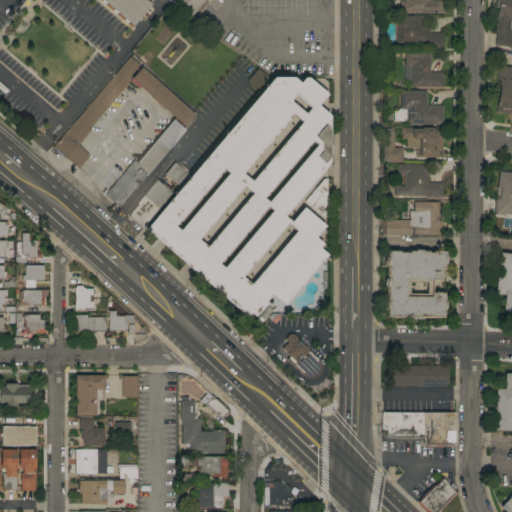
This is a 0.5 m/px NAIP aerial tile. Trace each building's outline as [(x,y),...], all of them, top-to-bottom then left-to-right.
[(145,0),(147,1),(148,0),(151,3),(131,27),(127,25),(128,23),(124,20),(123,21),(116,15),(117,14),(112,10),(111,11),(105,6),(106,4),(102,0),(100,2),(98,0),(145,0)] [(205,0),(190,18),(173,3),(175,0),(205,0)] [(399,13),(399,0),(442,0),(442,13),(399,13)] [(511,0),(511,21),(509,21),(509,27),(510,27),(509,32),(511,32),(511,39),(511,47),(494,45),(495,32),(494,32),(495,18),(496,18),(497,8),(494,8),(494,0),(511,0)] [(423,16),(423,28),(429,28),(429,33),(442,33),(442,50),(425,50),(425,44),(396,44),(396,16),(423,16)] [(411,87),(411,83),(403,83),(403,66),(405,66),(405,54),(429,54),(429,72),(442,72),(441,87),(411,87)] [(128,57),(57,146),(80,168),(90,156),(80,146),(131,80),(140,68),(128,57)] [(511,113),(495,112),(496,105),(497,105),(499,85),(499,80),(497,80),(498,66),(511,67),(511,113)] [(140,68),(131,80),(174,119),(185,128),(195,115),(140,68)] [(174,193),(179,187),(189,175),(272,77),(292,77),(298,82),(303,77),(306,77),(311,81),(323,78),(327,82),(328,163),(284,216),(290,221),(302,207),(324,226),(315,238),(323,244),(319,248),(327,255),(284,306),(271,295),(265,302),(267,304),(268,303),(272,306),(257,325),(252,321),(255,318),(250,314),(246,318),(143,231),(174,193)] [(400,91),(426,91),(426,105),(442,105),(442,125),(405,125),(405,122),(393,122),(393,111),(396,111),(400,108),(400,91)] [(174,119),(137,164),(132,162),(105,195),(119,209),(185,128),(174,119)] [(400,127),(402,127),(432,127),(432,128),(436,128),(436,131),(442,131),(442,151),(438,152),(438,158),(416,158),(415,148),(405,148),(405,139),(400,139),(400,127)] [(402,147),(402,162),(382,162),(382,131),(393,131),(393,147),(402,147)] [(164,174),(174,162),(189,175),(179,187),(164,174)] [(428,164),(428,183),(441,183),(441,198),(425,198),(425,196),(400,196),(400,197),(396,197),(396,196),(393,196),(393,186),(403,186),(403,175),(397,175),(397,164),(428,164)] [(511,173),(511,215),(494,213),(496,199),(499,199),(501,188),(497,187),(499,172),(511,173)] [(126,217),(143,197),(141,195),(155,179),(160,184),(161,182),(174,193),(143,231),(126,217)] [(303,201),(322,179),(326,179),(326,217),(322,217),(303,201)] [(439,202),(439,218),(437,218),(437,222),(441,222),(441,235),(399,235),(399,236),(389,236),(389,234),(382,234),(382,222),(384,222),(384,220),(408,220),(408,211),(413,211),(413,202),(439,202)] [(0,207),(3,210),(9,209),(9,213),(14,213),(14,219),(0,219),(0,207)] [(0,237),(0,222),(8,222),(8,237),(0,237)] [(21,233),(28,233),(28,237),(30,237),(30,240),(35,240),(35,253),(39,253),(39,258),(25,258),(25,263),(15,263),(15,245),(20,245),(21,233)] [(386,310),(385,310),(385,302),(387,302),(387,287),(385,287),(385,278),(387,278),(387,266),(385,266),(385,257),(387,257),(387,251),(398,251),(398,253),(408,253),(408,251),(414,251),(414,250),(421,250),(421,251),(427,251),(427,253),(433,253),(433,251),(445,251),(445,256),(446,256),(446,258),(447,260),(447,263),(446,264),(444,264),(444,269),(442,269),(442,281),(432,281),(432,293),(434,293),(434,292),(439,292),(439,293),(444,293),(444,301),(445,301),(446,303),(446,306),(446,308),(445,310),(444,310),(444,318),(422,318),(422,319),(407,320),(407,316),(386,317),(386,310)] [(499,253),(511,254),(511,311),(502,311),(504,295),(494,294),(499,253)] [(43,265),(43,280),(24,281),(24,279),(21,279),(21,276),(24,276),(24,266),(43,265)] [(84,308),(84,309),(82,309),(82,310),(76,310),(74,310),(74,306),(73,306),(73,291),(74,291),(74,288),(75,288),(75,286),(81,286),(81,288),(84,288),(84,289),(95,289),(95,304),(92,304),(92,308),(84,308)] [(0,290),(6,290),(6,297),(4,296),(3,307),(14,307),(16,307),(15,312),(14,312),(4,312),(4,313),(0,313),(0,290)] [(40,290),(40,291),(47,291),(47,297),(43,297),(43,305),(19,305),(18,291),(21,291),(21,290),(40,290)] [(123,316),(123,315),(132,315),(132,323),(125,323),(125,331),(107,331),(107,311),(114,311),(114,316),(123,316)] [(9,314),(21,314),(21,328),(10,328),(9,314)] [(38,315),(38,318),(40,318),(40,320),(43,320),(43,329),(44,329),(44,332),(43,332),(43,334),(32,334),(32,332),(31,332),(31,334),(28,334),(28,332),(25,333),(25,328),(23,328),(23,315),(38,315)] [(74,315),(86,315),(86,317),(105,317),(105,331),(86,332),(86,334),(81,334),(81,331),(74,331),(74,315)] [(292,332),(278,349),(304,376),(312,378),(317,376),(321,372),(322,368),(320,362),(292,332)] [(386,386),(386,366),(445,366),(445,369),(448,369),(448,383),(445,383),(445,386),(386,386)] [(504,374),(511,374),(511,431),(494,431),(495,389),(504,389),(504,374)] [(75,375),(104,375),(104,390),(101,390),(101,400),(98,400),(98,415),(95,415),(95,416),(75,416),(75,375)] [(136,397),(121,397),(121,376),(136,376),(136,397)] [(36,403),(16,403),(16,407),(5,407),(5,403),(0,403),(0,387),(2,387),(2,386),(4,386),(4,384),(16,384),(16,385),(36,385),(36,403)] [(204,404),(202,406),(199,402),(208,392),(219,402),(221,404),(222,403),(230,411),(224,417),(223,416),(220,419),(204,404)] [(224,453),(188,453),(187,444),(181,444),(181,421),(179,421),(179,401),(193,401),(193,404),(194,404),(194,413),(193,413),(193,416),(194,416),(195,417),(196,419),(199,419),(199,432),(211,432),(211,430),(224,430),(224,453)] [(454,413),(454,444),(452,444),(452,447),(424,447),(424,444),(422,444),(422,439),(415,439),(415,441),(393,441),(393,440),(386,440),(386,436),(384,436),(384,430),(381,430),(381,413),(454,413)] [(83,446),(83,440),(81,440),(81,428),(78,428),(78,419),(92,419),(92,428),(103,428),(103,446),(83,446)] [(117,422),(117,421),(122,422),(130,422),(130,436),(114,436),(114,422),(117,422)] [(35,426),(35,445),(28,445),(28,447),(2,447),(2,446),(1,446),(1,437),(0,437),(0,434),(1,434),(1,426),(35,426)] [(0,449),(16,449),(16,474),(18,474),(18,478),(15,478),(15,490),(2,490),(2,477),(1,477),(1,472),(0,472),(0,449)] [(34,449),(35,468),(32,468),(32,474),(34,474),(34,491),(20,491),(20,473),(22,473),(22,468),(18,468),(18,450),(34,449)] [(103,474),(77,474),(77,450),(103,450),(103,474)] [(227,457),(227,476),(228,476),(228,482),(221,482),(221,477),(217,477),(217,474),(196,474),(196,469),(198,469),(198,466),(197,466),(197,459),(199,459),(199,457),(227,457)] [(137,465),(137,479),(133,479),(133,483),(128,483),(128,479),(120,479),(120,468),(117,468),(117,465),(137,465)] [(438,511),(427,511),(426,511),(415,502),(433,484),(434,485),(442,477),(449,483),(447,485),(456,493),(438,511)] [(97,481),(97,480),(124,480),(124,494),(111,494),(111,491),(107,491),(107,500),(106,500),(106,505),(80,504),(80,493),(78,493),(78,481),(97,481)] [(272,482),(281,481),(281,485),(286,485),(286,486),(289,486),(289,489),(290,489),(290,494),(291,494),(292,505),(285,506),(285,507),(280,507),(280,505),(269,505),(269,509),(263,509),(263,482),(272,482)] [(222,508),(193,509),(193,496),(195,496),(195,492),(193,492),(193,483),(228,483),(228,496),(222,496),(222,508)] [(511,511),(506,511),(500,506),(511,493),(511,511)]
